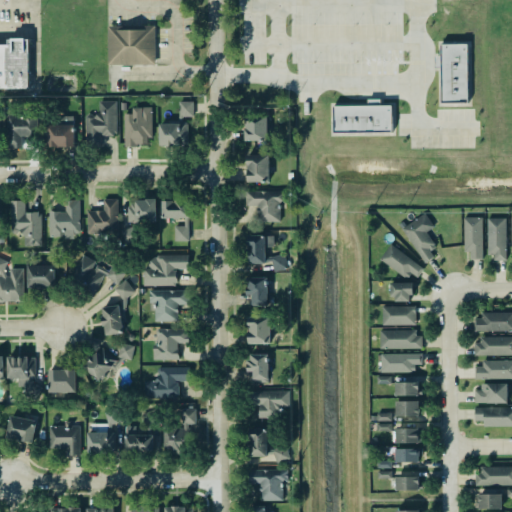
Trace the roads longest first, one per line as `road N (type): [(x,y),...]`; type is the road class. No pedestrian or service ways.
road 1 (residential): [(217,511),(211,0)]
road 2 (residential): [(446,291),(448,511)]
road 3 (residential): [(215,170),(0,172)]
road 4 (residential): [(218,480),(8,480)]
